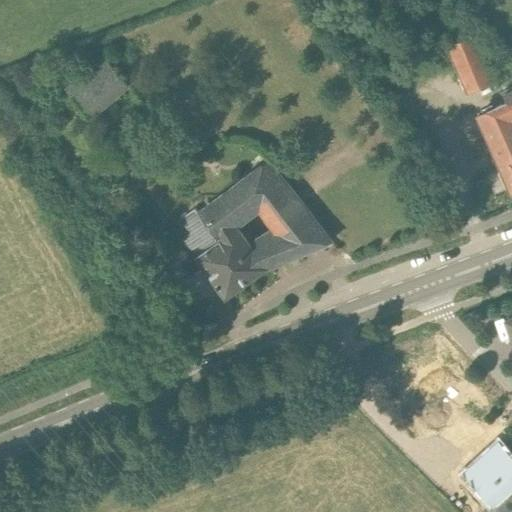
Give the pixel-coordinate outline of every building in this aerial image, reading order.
[(477,36),(448,49),(468,94),(497,81),(477,36)] [(92,122),(131,88),(104,57),(65,91),(92,122)] [(511,86),(502,91),(506,102),(476,115),(511,193),(511,192),(511,86)] [(267,267),(330,241),(332,241),(269,162),(198,210),(197,208),(173,225),(226,297),(267,267)] [(470,478),(483,493),(493,503),(511,485),(511,458),(502,448),(470,478)]
